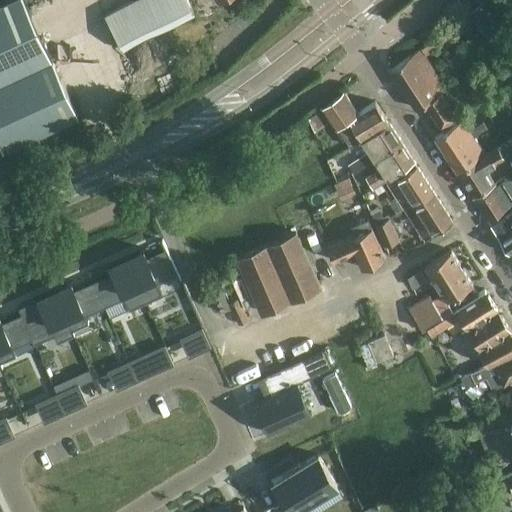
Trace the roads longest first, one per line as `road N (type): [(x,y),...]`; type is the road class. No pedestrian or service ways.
road 1 (residential): [(0,461),(178,380),(197,379),(211,390),(228,429),(229,450),(214,464)]
road 2 (residential): [(511,290),(346,31)]
road 3 (secondary): [(133,161),(244,110),(346,31)]
road 4 (secondary): [(329,9),(133,161)]
road 5 (secondary): [(0,218),(133,161)]
